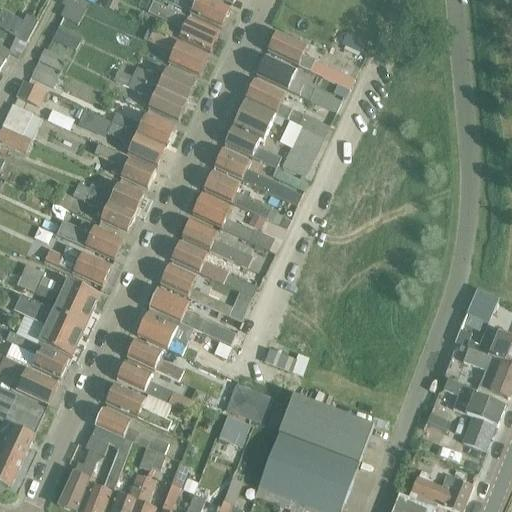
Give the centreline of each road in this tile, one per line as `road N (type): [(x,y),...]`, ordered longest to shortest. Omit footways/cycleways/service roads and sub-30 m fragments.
road 1 (residential): [(29,511),(263,0)]
road 2 (residential): [(368,511),(448,321),(464,254),(470,191),(457,0)]
